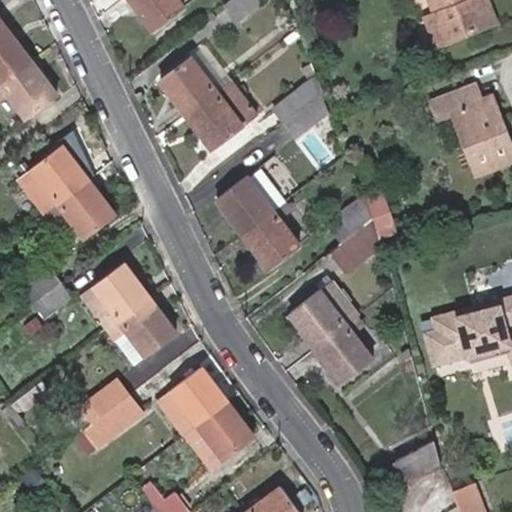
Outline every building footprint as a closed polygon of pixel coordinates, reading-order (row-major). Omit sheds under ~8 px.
[(183,10),(175,0),(130,0),(154,31),(183,10)] [(229,0),(242,18),(262,2),(260,0),(229,0)] [(490,24),(480,0),(431,0),(448,41),(490,24)] [(489,0),(480,0),(490,24),(498,20),(489,0)] [(436,11),(422,17),(434,47),(448,41),(436,11)] [(0,84),(30,61),(4,26),(0,20),(0,84)] [(203,48),(189,58),(214,91),(228,81),(203,48)] [(184,114),(214,91),(189,58),(159,80),(184,114)] [(30,61),(0,84),(0,85),(24,118),(55,96),(30,61)] [(312,76),(271,107),(282,122),(318,95),(319,94),(312,76)] [(228,81),(214,91),(240,128),(254,116),(228,81)] [(476,86),(453,94),(479,175),(511,163),(511,151),(508,141),(504,143),(498,127),(502,125),(493,99),(482,102),(476,86)] [(240,128),(214,91),(184,114),(211,151),(240,128)] [(479,175),(453,94),(433,101),(438,118),(454,112),(475,176),(479,175)] [(318,95),(282,122),(293,136),(326,112),(318,95)] [(504,143),(508,141),(502,125),(498,127),(504,143)] [(32,167),(58,202),(88,179),(61,145),(32,167)] [(241,234),(284,201),(258,167),(215,200),(241,234)] [(88,179),(58,202),(84,237),(115,215),(88,179)] [(377,189),(360,195),(368,221),(373,237),(390,231),(377,189)] [(360,195),(323,224),(339,244),(368,221),(360,195)] [(291,209),(284,201),(241,234),(268,269),(298,246),(278,219),(291,209)] [(58,202),(44,213),(57,229),(70,219),(58,202)] [(339,244),(327,253),(342,272),(376,245),(373,237),(368,221),(339,244)] [(96,289),(119,321),(150,298),(124,262),(94,286),(96,289)] [(50,265),(19,288),(31,305),(35,310),(38,307),(45,316),(72,296),(62,282),(50,265)] [(329,281),(318,290),(344,324),(355,315),(329,281)] [(96,289),(85,297),(109,329),(119,321),(96,289)] [(314,347),(344,324),(318,290),(288,312),(314,347)] [(435,329),(423,332),(432,364),(469,353),(471,361),(509,350),(511,359),(511,336),(507,337),(503,324),(511,321),(511,295),(432,318),(435,329)] [(150,298),(119,321),(145,356),(176,333),(150,298)] [(119,321),(109,329),(134,364),(145,356),(119,321)] [(371,361),(344,324),(314,347),(341,384),(371,361)] [(196,424),(226,402),(200,367),(170,389),(158,400),(184,434),(196,424)] [(116,378),(79,406),(92,423),(129,395),(116,378)] [(40,381),(11,401),(20,413),(48,392),(40,381)] [(92,423),(84,429),(97,446),(142,412),(129,395),(92,423)] [(252,437),(226,402),(196,424),(184,434),(210,468),(222,459),(252,437)] [(437,459),(431,438),(388,449),(394,471),(437,459)] [(152,484),(144,490),(161,511),(187,511),(189,511),(174,493),(165,500),(152,484)] [(480,511),(470,484),(448,490),(457,511),(480,511)] [(243,511),(298,511),(279,486),(243,511)]
